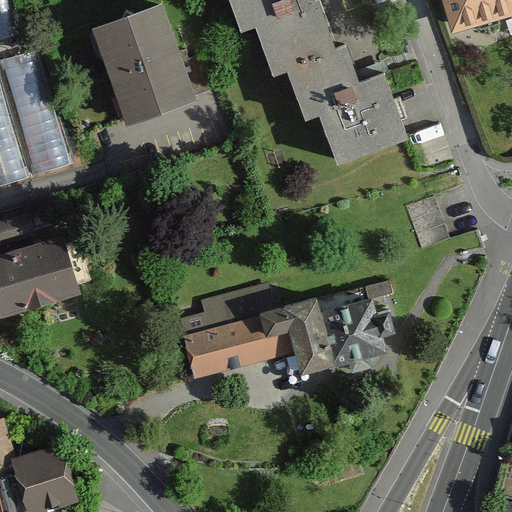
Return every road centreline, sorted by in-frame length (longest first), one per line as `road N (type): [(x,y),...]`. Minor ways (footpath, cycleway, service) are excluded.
road 1 (secondary): [(511,284),(386,511)]
road 2 (residential): [(511,213),(480,180),(415,0)]
road 3 (secondary): [(164,511),(101,441),(0,376)]
road 4 (secondary): [(442,511),(511,316)]
